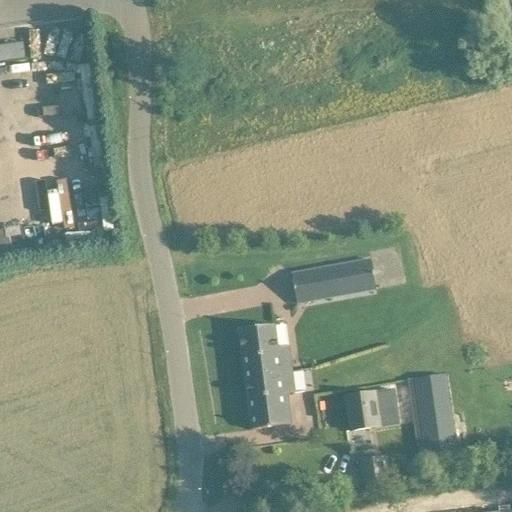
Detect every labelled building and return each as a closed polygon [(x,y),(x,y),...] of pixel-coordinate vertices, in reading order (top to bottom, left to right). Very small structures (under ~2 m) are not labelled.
[(96,38),(45,40),(47,72),(97,70),(96,38)] [(12,136),(24,211),(90,200),(88,189),(118,184),(115,169),(85,174),(83,158),(106,154),(98,103),(36,113),(39,131),(12,136)] [(371,260),(332,268),(337,297),(376,290),(371,260)] [(298,304),(337,297),(332,268),(292,275),(298,304)] [(275,326),(240,330),(247,383),(267,381),(266,375),(292,372),(289,352),(289,346),(282,347),(277,348),(275,326)] [(267,381),(247,383),(253,430),(291,425),(287,394),(295,393),(292,372),(266,375),(267,381)] [(456,448),(446,376),(409,381),(419,453),(456,448)] [(367,395),(347,397),(352,432),(372,429),(395,426),(399,425),(395,391),(375,393),(367,395)] [(361,462),(364,484),(389,480),(386,459),(361,462)]
